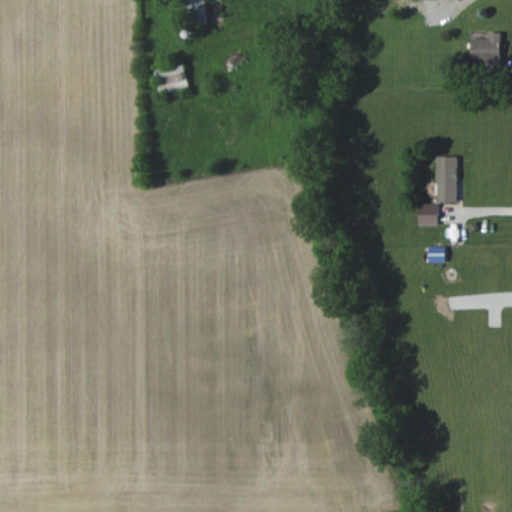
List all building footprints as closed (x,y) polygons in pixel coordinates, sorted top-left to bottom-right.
[(188,0),(191,25),(209,23),(206,0),(188,0)] [(502,32),(489,33),(489,39),(472,39),(473,63),(502,63),(502,32)] [(162,96),(191,88),(184,62),(155,69),(162,96)] [(438,201),(459,201),(458,156),(438,156),(438,201)] [(420,225),(439,225),(438,204),(420,204),(420,225)] [(447,246),(429,246),(429,262),(446,262),(447,246)]
